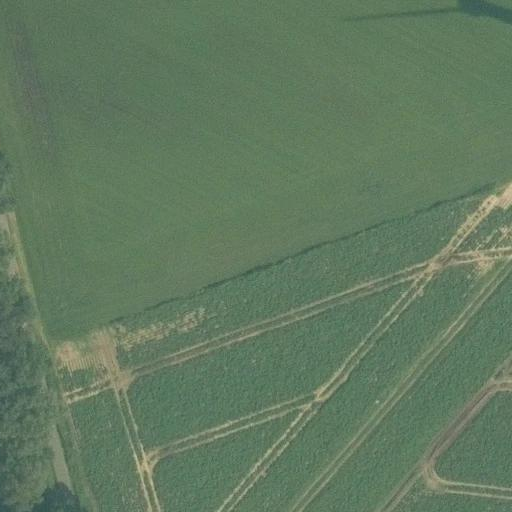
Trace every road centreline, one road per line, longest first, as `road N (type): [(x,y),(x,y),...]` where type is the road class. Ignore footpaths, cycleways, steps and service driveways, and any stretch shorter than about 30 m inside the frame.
road 1 (track): [(288,511),(511,256)]
road 2 (unclassified): [(0,234),(70,511)]
